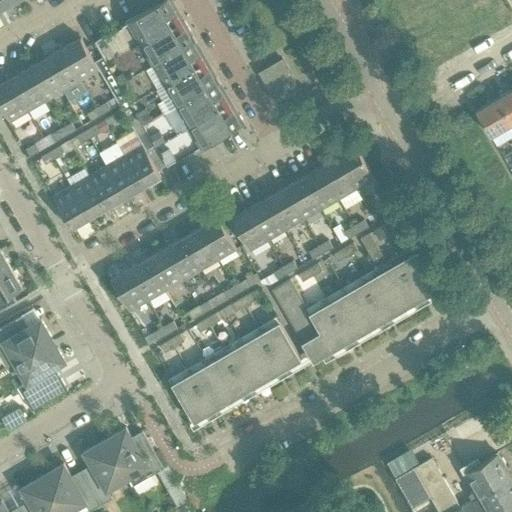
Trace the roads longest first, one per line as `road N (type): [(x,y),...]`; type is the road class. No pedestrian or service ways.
road 1 (residential): [(0,455),(109,393),(115,366),(0,171)]
road 2 (residential): [(221,458),(499,307)]
road 3 (residential): [(388,116),(499,307)]
road 4 (residential): [(90,246),(276,146)]
road 5 (residential): [(276,146),(193,0)]
road 6 (residential): [(511,44),(388,116)]
